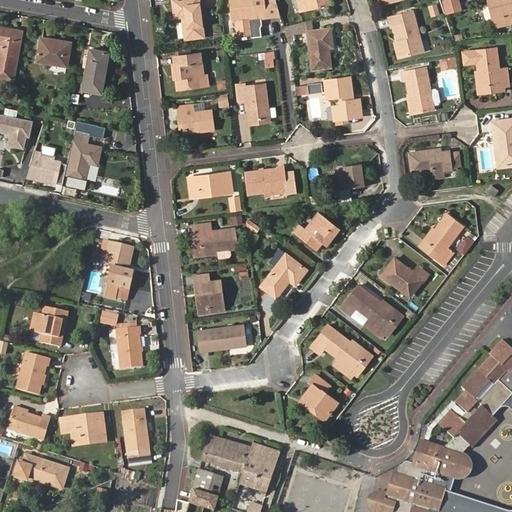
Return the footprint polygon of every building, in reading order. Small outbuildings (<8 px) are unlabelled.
[(179,17),(182,38),(201,36),(196,0),(171,0),(173,18),(179,17)] [(233,0),(235,18),(237,18),(239,37),(253,35),(251,16),(266,15),(284,12),(280,0),(233,0)] [(329,0),(301,0),(304,10),(330,3),(329,0)] [(459,0),(444,0),(443,0),(447,12),(462,8),(459,0)] [(511,0),(493,0),(501,26),(511,23),(511,22),(511,19),(511,18),(511,0)] [(437,3),(429,5),(432,16),(440,14),(437,3)] [(392,17),(395,26),(398,25),(406,56),(428,50),(418,11),(392,17)] [(338,44),(336,27),(318,28),(314,18),(288,25),(290,34),(312,29),(317,67),(336,65),(333,45),(338,44)] [(0,76),(12,79),(21,32),(0,28),(0,76)] [(41,37),(36,60),(66,66),(70,42),(41,37)] [(108,52),(89,49),(82,89),(101,93),(108,52)] [(504,85),(505,89),(511,87),(511,78),(511,69),(502,70),(499,49),(480,51),(466,53),(468,65),(481,63),(482,72),(484,88),(504,85)] [(182,74),(179,75),(180,87),(202,84),(201,74),(206,73),(203,51),(177,55),(178,62),(176,62),(177,72),(178,72),(181,72),(182,74)] [(275,67),(274,58),(265,59),(266,68),(275,67)] [(461,66),(460,59),(453,61),(454,67),(461,66)] [(446,61),(447,69),(454,67),(453,61),(446,61)] [(409,79),(412,95),(415,113),(435,109),(434,104),(432,90),(428,67),(404,71),(405,79),(409,79)] [(505,92),(505,89),(504,85),(484,88),(482,72),(478,73),(481,95),(505,92)] [(363,99),(358,100),(355,100),(355,95),(357,94),(354,76),(328,80),(330,98),(341,97),(342,103),(336,104),(339,122),(346,121),(366,118),(363,99)] [(229,89),(228,80),(220,81),(221,89),(229,89)] [(323,90),(322,81),(310,83),(311,91),(323,90)] [(254,119),(273,117),(269,83),(251,85),(250,82),(240,83),(242,98),(251,98),(254,119)] [(437,89),(432,90),(434,104),(439,104),(441,101),(440,91),(437,89)] [(230,103),(229,94),(221,95),(222,104),(230,103)] [(186,121),(187,125),(188,132),(217,128),(215,109),(198,111),(197,103),(181,105),(183,122),(186,121)] [(0,131),(1,131),(1,132),(9,134),(6,145),(23,149),(26,136),(27,137),(31,121),(0,114),(0,131)] [(72,128),(74,122),(67,120),(65,127),(72,128)] [(502,148),(504,167),(511,166),(511,121),(495,124),(498,149),(502,148)] [(97,165),(101,147),(86,143),(88,133),(77,130),(66,175),(85,180),(89,164),(97,165)] [(117,132),(113,151),(125,153),(128,135),(117,132)] [(445,169),(455,168),(464,167),(462,154),(454,155),(453,150),(444,151),(443,147),(413,151),(415,170),(432,169),(433,176),(446,174),(445,169)] [(52,156),(34,151),(26,177),(32,178),(36,176),(46,178),(48,182),(61,185),(66,164),(51,161),(52,156)] [(372,177),(370,177),(365,178),(363,163),(345,165),(348,186),(373,183),(372,177)] [(288,174),(288,170),(287,167),(246,171),(249,193),(267,191),(290,188),(290,191),(291,193),(298,192),(296,173),(288,174)] [(189,196),(198,195),(197,192),(218,189),(218,193),(235,191),(233,171),(187,176),(189,196)] [(494,185),(489,192),(496,197),(500,191),(494,185)] [(350,187),(339,189),(341,201),(352,200),(350,187)] [(241,211),(239,197),(229,198),(231,212),(241,211)] [(438,226),(427,240),(438,248),(433,255),(444,262),(454,250),(448,245),(464,224),(449,212),(438,226)] [(295,232),(306,240),(311,234),(324,244),(328,247),(341,229),(319,213),(307,229),(301,224),(295,232)] [(233,225),(242,224),(241,215),(232,216),(233,225)] [(249,219),(245,226),(257,232),(261,225),(249,219)] [(199,250),(215,248),(234,246),(231,226),(208,228),(207,224),(193,225),(194,234),(197,234),(199,250)] [(424,238),(427,240),(438,226),(435,224),(424,238)] [(215,253),(215,248),(199,250),(197,234),(194,234),(191,234),(193,255),(215,253)] [(311,234),(306,240),(319,250),(324,244),(311,234)] [(125,270),(130,248),(108,242),(105,257),(112,259),(104,296),(113,299),(117,286),(128,289),(131,271),(127,270),(125,270)] [(231,249),(218,251),(218,257),(232,256),(231,249)] [(288,254),(263,286),(278,297),(291,280),(296,284),(307,269),(288,254)] [(384,276),(398,288),(400,285),(412,295),(424,280),(426,282),(431,274),(420,266),(415,273),(397,259),(384,276)] [(201,289),(204,308),(224,305),(221,279),(211,280),(210,272),(196,273),(197,289),(201,289)] [(397,315),(383,303),(359,285),(343,307),(351,313),(355,307),(370,318),(365,325),(382,338),(388,331),(386,330),(397,315)] [(400,285),(398,288),(411,298),(412,295),(400,285)] [(262,304),(271,310),(278,300),(269,294),(262,304)] [(385,301),(383,303),(397,315),(386,330),(388,331),(391,334),(404,316),(385,301)] [(39,313),(34,332),(43,334),(41,342),(60,347),(62,338),(58,338),(62,324),(65,325),(69,311),(45,306),(43,314),(39,313)] [(115,325),(118,313),(104,310),(101,323),(115,325)] [(247,346),(244,324),(202,329),(204,350),(247,346)] [(349,376),(354,370),(366,355),(352,343),(329,325),(312,346),(321,352),(326,346),(339,357),(334,364),(349,376)] [(144,328),(124,329),(127,370),(147,368),(144,328)] [(120,368),(116,336),(109,337),(113,369),(120,368)] [(511,346),(503,338),(489,353),(474,369),(491,384),(477,398),(467,389),(454,402),(464,411),(460,415),(452,409),(439,424),(454,437),(442,449),(428,444),(422,461),(428,463),(426,468),(428,468),(451,476),(452,476),(458,477),(466,474),(470,471),(471,468),(472,465),(469,459),(462,455),(497,418),(493,415),(501,407),(511,394),(511,346)] [(366,355),(354,370),(359,373),(372,357),(373,356),(354,341),(352,343),(366,355)] [(15,387),(34,393),(46,356),(26,350),(15,387)] [(300,400),(308,406),(310,404),(326,416),(337,401),(324,391),(330,385),(316,374),(314,375),(311,383),(312,384),(300,400)] [(511,394),(501,407),(506,407),(508,407),(511,409),(511,394)] [(10,403),(8,408),(23,413),(24,411),(25,407),(10,403)] [(310,404),(308,406),(324,419),(326,416),(310,404)] [(23,413),(8,408),(3,425),(41,437),(47,414),(40,412),(39,415),(24,411),(23,413)] [(126,456),(147,454),(141,408),(121,410),(126,456)] [(95,438),(96,441),(104,440),(102,412),(93,413),(93,416),(81,417),(80,414),(62,416),(64,429),(71,429),(73,443),(83,442),(82,439),(95,438)] [(267,492),(280,452),(253,443),(251,447),(210,436),(203,460),(242,472),(240,483),(267,492)] [(414,464),(426,468),(428,463),(422,461),(428,444),(422,442),(414,464)] [(46,476),(45,479),(63,484),(68,467),(25,454),(23,460),(18,458),(15,472),(29,477),(29,474),(30,471),(46,476)] [(87,471),(88,462),(75,460),(74,469),(87,471)] [(409,511),(428,511),(430,507),(439,510),(446,491),(423,483),(409,479),(414,464),(409,462),(408,462),(407,462),(406,461),(405,462),(404,462),(403,462),(402,463),(402,464),(401,464),(398,475),(394,474),(387,495),(379,492),(381,498),(377,501),(401,509),(409,511)] [(423,483),(428,468),(426,468),(414,464),(409,479),(423,483)] [(200,468),(189,503),(215,510),(225,476),(200,468)] [(446,491),(451,476),(428,468),(423,483),(446,491)] [(29,474),(45,479),(46,476),(30,471),(29,474)] [(451,493),(446,491),(439,510),(444,511),(451,493)] [(372,499),(377,501),(381,498),(379,492),(377,493),(375,495),(374,497),(373,499),(372,499)] [(508,511),(451,493),(444,511),(439,510),(430,507),(428,511),(399,511),(392,509),(391,511),(511,511),(508,511)] [(250,501),(248,511),(257,511),(259,503),(250,501)] [(409,511),(401,509),(377,501),(376,502),(378,507),(373,511),(375,511),(391,511),(392,509),(399,511),(409,511)]
